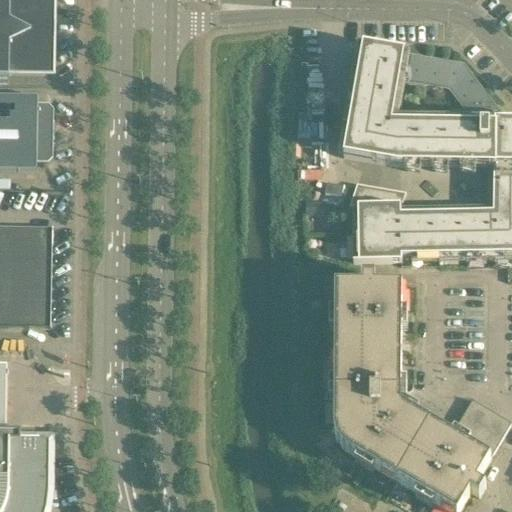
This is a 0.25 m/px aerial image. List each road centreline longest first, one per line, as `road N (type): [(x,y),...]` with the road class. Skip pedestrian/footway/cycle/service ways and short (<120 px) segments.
road 1 (tertiary): [(119,2),(114,377),(131,511)]
road 2 (tertiary): [(177,511),(161,459),(158,364),(167,5)]
road 3 (residential): [(511,58),(465,13),(337,9)]
road 4 (residential): [(167,5),(337,9)]
